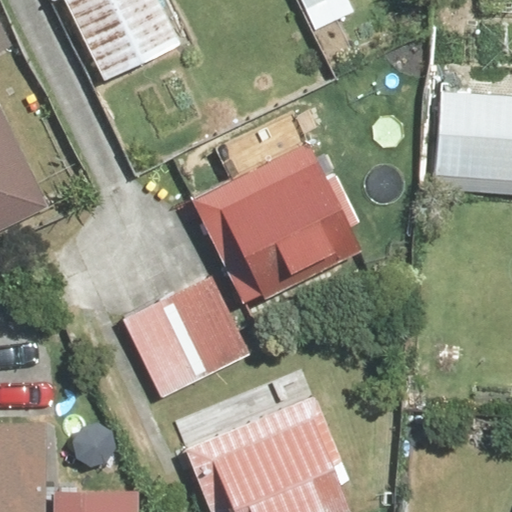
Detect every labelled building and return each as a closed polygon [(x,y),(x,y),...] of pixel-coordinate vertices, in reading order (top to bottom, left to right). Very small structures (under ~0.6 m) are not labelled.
[(343,0),(297,0),(312,31),(350,14),(343,0)] [(511,94),(432,91),(429,176),(511,179),(511,94)] [(0,230),(46,209),(0,110),(0,230)] [(303,139),(183,200),(238,307),(356,247),(345,225),(355,221),(329,171),(322,175),(303,139)] [(205,273),(116,317),(156,399),(245,355),(205,273)] [(309,393),(177,447),(203,511),(325,511),(354,500),(309,393)] [(128,511),(129,488),(48,487),(47,511),(38,511),(38,417),(0,417),(0,511),(128,511)]
